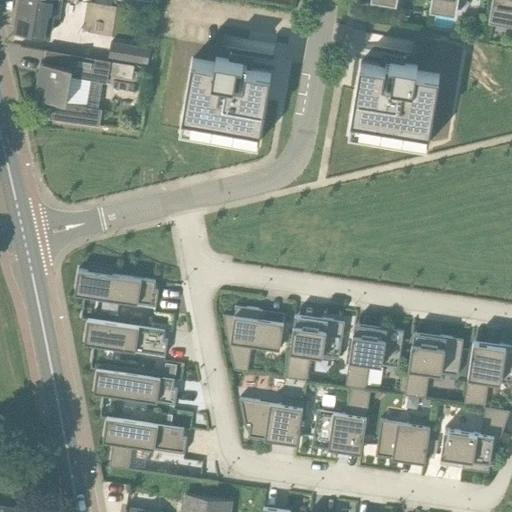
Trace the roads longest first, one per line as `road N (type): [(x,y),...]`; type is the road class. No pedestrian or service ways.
road 1 (residential): [(194,277),(229,448),(249,469),(483,497),(496,489),(511,445)]
road 2 (residential): [(511,318),(219,273)]
road 3 (residential): [(178,200),(286,172),(299,161),(329,0)]
road 4 (secondary): [(78,511),(24,239)]
road 5 (residential): [(24,239),(178,200)]
